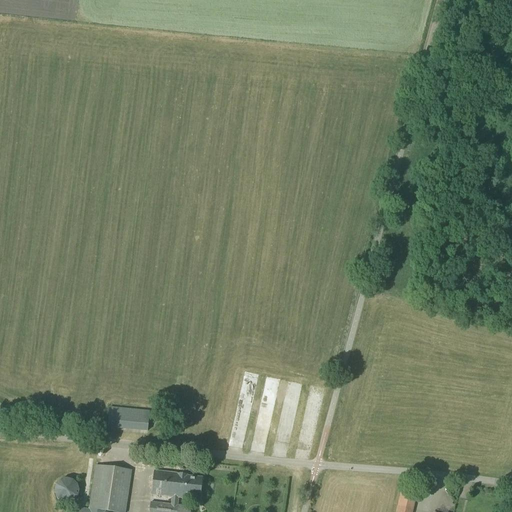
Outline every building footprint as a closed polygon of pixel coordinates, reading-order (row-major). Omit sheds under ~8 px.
[(443,305),(445,295),(446,292),(442,291),(437,290),(435,303),(436,303),(443,305)] [(125,511),(132,471),(95,466),(88,510),(71,508),(70,511),(125,511)] [(200,500),(203,479),(187,477),(187,475),(153,471),(151,496),(171,498),(170,505),(150,502),(148,511),(190,511),(191,507),(178,506),(179,499),(185,499),(185,498),(200,500)] [(66,503),(69,503),(71,502),(74,501),(75,500),(77,497),(78,495),(78,493),(78,490),(78,488),(77,486),(75,484),(73,483),(71,481),(69,481),(66,480),(64,481),(61,482),(59,483),(57,485),(56,487),(55,490),(55,493),(56,497),(58,500),(59,501),(62,502),(64,503),(66,503)] [(412,511),(416,495),(400,492),(397,506),(395,511),(412,511)]
